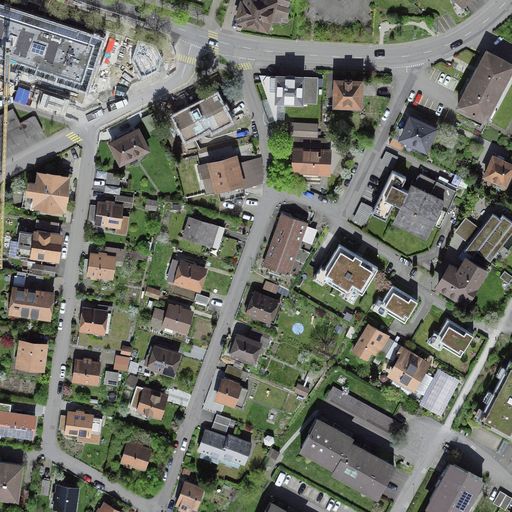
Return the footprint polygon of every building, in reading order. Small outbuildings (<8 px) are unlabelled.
[(241,16),(239,21),(267,29),(271,12),(282,15),(286,0),(242,0),(238,15),(241,16)] [(451,0),(464,11),(474,0),(451,0)] [(100,38),(0,5),(0,60),(44,75),(46,80),(80,90),(86,87),(101,40),(100,38)] [(161,59),(144,48),(138,63),(143,75),(148,77),(158,73),(161,59)] [(511,64),(487,52),(475,74),(502,88),(511,68),(511,64)] [(502,88),(475,74),(459,106),(485,120),(502,88)] [(315,79),(267,77),(263,81),(269,101),(314,103),(315,79)] [(375,81),(334,80),(333,104),(359,105),(359,96),(374,96),(375,81)] [(216,94),(174,115),(184,135),(208,124),(210,128),(228,119),(216,94)] [(11,128),(17,140),(41,128),(36,117),(33,116),(20,123),(14,110),(1,117),(8,129),(11,128)] [(152,111),(144,114),(147,122),(155,118),(152,111)] [(436,128),(408,116),(398,140),(425,152),(436,128)] [(8,129),(1,117),(0,117),(0,149),(17,140),(11,128),(8,129)] [(291,128),(290,136),(316,137),(317,125),(309,124),(308,129),(291,128)] [(140,129),(125,137),(135,157),(150,150),(140,129)] [(320,179),(321,172),(328,172),(329,148),(329,138),(316,137),(290,136),(283,136),(282,146),(295,147),(294,170),(311,171),(311,179),(320,179)] [(119,165),(135,157),(125,137),(109,145),(119,165)] [(391,140),(388,146),(401,152),(404,145),(391,140)] [(233,150),(199,158),(207,188),(216,186),(219,198),(244,192),(242,184),(260,179),(260,153),(236,159),(233,150)] [(511,174),(511,166),(491,157),(481,178),(505,189),(511,174)] [(406,177),(392,170),(373,207),(387,214),(394,202),(401,205),(408,190),(401,187),(406,177)] [(120,174),(107,172),(106,179),(119,181),(120,174)] [(68,177),(41,173),(41,176),(38,176),(37,183),(29,182),(27,194),(35,195),(34,203),(37,203),(36,206),(64,209),(68,177)] [(420,173),(414,185),(411,184),(408,190),(401,205),(393,220),(426,236),(433,222),(440,225),(457,190),(420,173)] [(119,181),(106,179),(105,186),(118,187),(119,181)] [(132,198),(117,196),(116,203),(130,205),(132,198)] [(367,222),(374,205),(362,201),(355,218),(367,222)] [(120,206),(97,202),(93,226),(114,229),(114,233),(128,235),(131,213),(119,212),(120,206)] [(497,221),(492,217),(464,252),(471,258),(474,254),(487,265),(511,232),(511,226),(500,217),(497,221)] [(58,223),(37,219),(36,227),(57,230),(58,223)] [(224,231),(190,219),(183,239),(217,251),(224,231)] [(305,228),(281,219),(263,268),(287,276),(305,228)] [(478,227),(468,220),(460,230),(469,237),(478,227)] [(60,234),(37,230),(36,233),(20,231),(19,242),(21,242),(19,255),(33,257),(34,255),(57,258),(60,234)] [(105,253),(91,251),(87,279),(108,281),(111,258),(121,259),(123,246),(106,244),(105,253)] [(358,276),(326,257),(310,284),(342,303),(358,276)] [(486,272),(463,259),(457,269),(447,263),(433,288),(467,306),(486,272)] [(204,269),(177,261),(171,283),(198,291),(204,269)] [(55,267),(34,264),(33,272),(54,275),(55,267)] [(278,285),(267,281),(264,289),(275,293),(278,285)] [(417,300),(391,284),(382,299),(385,301),(381,307),(405,321),(417,300)] [(52,293),(8,287),(4,315),(47,321),(52,293)] [(160,291),(148,288),(146,294),(158,298),(160,291)] [(209,297),(197,293),(195,300),(207,304),(209,297)] [(282,303),(254,293),(245,318),(273,328),(282,303)] [(192,313),(167,304),(160,325),(184,334),(192,313)] [(108,315),(85,311),(81,331),(104,336),(108,315)] [(464,331),(437,315),(422,339),(449,355),(464,331)] [(366,362),(384,333),(368,323),(350,352),(366,362)] [(255,343),(235,335),(228,354),(252,362),(259,344),(266,347),(268,341),(257,337),(255,343)] [(380,349),(387,353),(393,341),(387,338),(380,349)] [(46,345),(20,341),(16,367),(43,371),(46,345)] [(401,346),(393,341),(387,353),(385,356),(393,360),(401,346)] [(181,355),(151,346),(144,370),(175,378),(181,355)] [(428,364),(402,349),(386,377),(412,392),(428,364)] [(129,357),(116,355),(113,368),(127,371),(129,357)] [(511,364),(503,360),(472,421),(511,440),(511,364)] [(138,363),(131,361),(128,370),(135,372),(138,363)] [(99,365),(75,363),(73,387),(96,389),(99,365)] [(243,370),(229,364),(225,372),(240,378),(243,370)] [(105,384),(119,385),(120,371),(107,370),(105,384)] [(454,381),(440,374),(425,403),(439,410),(454,381)] [(246,389),(220,380),(212,401),(238,410),(246,389)] [(401,423),(333,386),(326,399),(395,436),(401,423)] [(168,399),(142,390),(135,412),(161,421),(168,399)] [(91,416),(65,413),(62,436),(89,439),(91,416)] [(113,415),(104,413),(102,425),(111,426),(113,415)] [(231,419),(217,413),(212,427),(226,432),(231,419)] [(33,421),(0,415),(0,433),(30,439),(33,421)] [(300,447),(335,467),(349,441),(351,438),(316,418),(300,447)] [(220,461),(222,456),(226,442),(203,435),(197,453),(220,461)] [(229,435),(226,442),(222,456),(245,464),(252,443),(229,435)] [(394,467),(349,441),(335,467),(333,470),(377,495),(394,467)] [(150,450),(126,443),(120,464),(144,471),(150,450)] [(21,465),(0,461),(0,496),(15,499),(21,465)] [(424,507),(429,510),(433,511),(466,511),(482,482),(448,464),(424,507)] [(51,480),(43,478),(40,493),(48,495),(51,480)] [(195,511),(204,490),(185,482),(174,509),(181,511),(195,511)] [(78,487),(54,483),(50,507),(74,510),(78,487)] [(493,503),(499,506),(506,494),(500,491),(493,503)] [(511,498),(511,497),(506,494),(499,506),(505,510),(511,498)] [(120,511),(102,502),(96,511),(120,511)] [(267,511),(288,511),(272,503),(267,511)]
